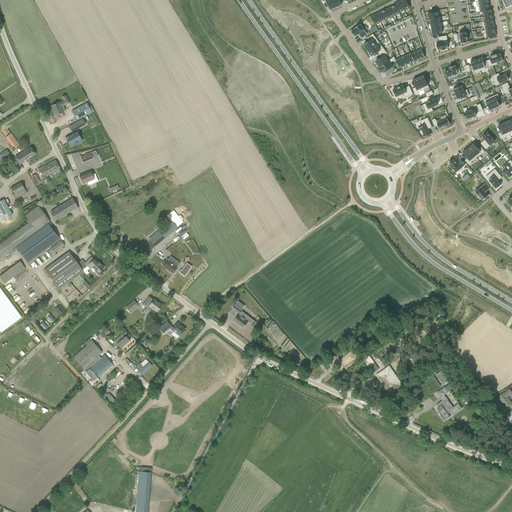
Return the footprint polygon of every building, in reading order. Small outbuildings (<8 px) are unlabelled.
[(332,0),(325,0),(330,10),(336,7),(332,0)] [(405,0),(403,0),(400,2),(404,10),(409,8),(405,0)] [(400,2),(395,4),(400,13),(399,12),(404,10),(400,2)] [(396,5),(391,7),(395,15),(400,13),(395,4),(396,5)] [(391,7),(386,9),(390,18),(395,15),(391,7)] [(386,9),(381,12),(385,20),(390,18),(386,9)] [(381,12),(376,14),(380,22),(385,20),(381,12)] [(376,14),(371,16),(375,25),(380,22),(376,14)] [(351,31),(355,37),(355,36),(356,36),(359,34),(360,35),(359,35),(361,39),(362,38),(363,37),(366,35),(367,35),(367,34),(361,25),(360,24),(354,28),(355,28),(352,31),(351,31)] [(465,31),(459,32),(461,43),(461,44),(465,43),(467,42),(466,39),(467,39),(466,34),(465,34),(465,31)] [(369,41),(364,45),(368,51),(379,42),(373,34),(367,38),(369,41)] [(436,44),(436,48),(437,48),(437,50),(440,49),(440,50),(446,49),(446,48),(449,48),(446,36),(438,37),(439,41),(443,40),(443,42),(436,44)] [(379,42),(368,51),(368,52),(370,55),(370,54),(372,56),(377,52),(379,55),(385,51),(384,50),(381,46),(378,48),(376,45),(379,43),(379,42)] [(420,49),(416,52),(419,60),(424,58),(425,58),(421,49),(420,49)] [(381,57),(375,61),(380,67),(394,57),(389,60),(385,55),(387,54),(385,51),(379,55),(381,57)] [(410,53),(415,62),(419,60),(416,52),(411,54),(410,53)] [(410,53),(405,55),(409,64),(414,62),(415,62),(410,53)] [(490,59),(487,60),(489,67),(492,66),(497,64),(496,62),(502,61),(500,54),(496,56),(496,55),(491,56),(491,57),(490,58),(490,57),(489,58),(490,59)] [(405,55),(400,58),(404,66),(409,64),(405,55)] [(394,57),(380,67),(380,68),(383,72),(384,73),(392,67),(389,64),(395,60),(394,57)] [(396,60),(395,60),(399,69),(400,68),(404,66),(400,58),(396,60)] [(482,58),(476,60),(480,71),(486,69),(485,68),(489,67),(487,60),(483,62),(482,58)] [(471,65),(468,66),(470,71),(473,70),(474,73),(480,71),(476,60),(470,62),(471,65)] [(449,70),(445,71),(447,77),(460,73),(458,68),(456,69),(455,66),(449,68),(449,70)] [(498,73),(492,76),(496,85),(499,84),(508,80),(508,79),(509,78),(507,75),(506,75),(506,74),(505,74),(500,77),(498,73)] [(425,75),(419,78),(424,89),(429,87),(426,82),(428,82),(429,81),(427,79),(425,75)] [(415,87),(412,89),(415,95),(419,93),(418,92),(424,89),(419,78),(412,81),(415,87)] [(507,83),(501,85),(505,94),(509,92),(511,98),(511,87),(510,89),(507,83)] [(396,88),(393,90),(393,92),(394,93),(393,93),(395,97),(395,96),(396,96),(396,97),(403,94),(405,98),(413,94),(409,86),(404,88),(403,85),(396,88)] [(462,86),(453,89),(453,90),(455,94),(467,90),(464,91),(462,86)] [(467,90),(455,94),(457,99),(457,100),(469,95),(467,90)] [(497,94),(489,98),(494,108),(500,106),(497,101),(500,99),(497,94)] [(58,103),(56,104),(51,106),(56,115),(62,112),(66,110),(63,105),(69,103),(65,95),(62,97),(63,101),(58,103)] [(489,98),(484,100),(489,111),(494,108),(489,98)] [(428,102),(422,105),(426,114),(433,111),(431,108),(438,105),(437,105),(437,104),(438,104),(436,100),(435,100),(435,99),(432,101),(431,99),(428,101),(428,102)] [(86,103),(72,111),(76,120),(91,112),(86,103)] [(467,112),(463,114),(464,118),(466,118),(466,119),(476,116),(474,110),(472,111),(471,110),(467,111),(467,112)] [(57,126),(62,133),(75,125),(71,118),(57,126)] [(423,126),(418,128),(419,128),(423,137),(423,138),(430,134),(428,129),(432,127),(427,118),(420,121),(423,126)] [(435,119),(432,120),(434,127),(437,125),(439,130),(440,129),(441,128),(442,129),(444,128),(446,127),(446,126),(447,126),(449,125),(450,125),(447,118),(447,119),(446,119),(441,121),(441,119),(436,121),(435,119)] [(501,132),(498,134),(501,140),(510,135),(504,123),(498,126),(501,132)] [(77,131),(65,138),(71,148),(75,145),(83,141),(81,139),(77,131)] [(485,140),(481,144),(485,149),(495,141),(487,132),(482,137),(485,140)] [(15,149),(20,145),(11,133),(6,137),(15,149)] [(473,144),(468,148),(476,158),(481,154),(482,155),(485,152),(481,147),(478,149),(473,144)] [(20,164),(35,154),(31,147),(15,157),(20,164)] [(468,148),(463,153),(467,158),(465,160),(469,166),(472,163),(471,162),(476,158),(468,148)] [(6,150),(1,154),(4,158),(10,155),(6,150)] [(202,156),(204,161),(213,157),(211,152),(202,156)] [(90,153),(81,157),(83,162),(92,158),(90,153)] [(449,163),(448,164),(452,168),(456,173),(465,165),(461,160),(457,163),(454,159),(451,162),(451,161),(448,163),(449,163)] [(511,162),(510,160),(501,168),(509,178),(511,175),(511,170),(511,169),(511,162)] [(43,167),(38,170),(42,178),(48,175),(55,171),(59,168),(55,161),(44,167),(43,167)] [(495,169),(486,177),(496,189),(501,185),(498,181),(502,178),(495,169)] [(84,174),(79,176),(82,184),(87,183),(88,185),(98,181),(95,174),(92,175),(90,171),(84,174)] [(36,175),(32,177),(36,185),(40,182),(36,175)] [(21,183),(11,188),(14,194),(17,192),(19,194),(25,191),(21,183)] [(475,191),(476,192),(479,197),(480,196),(482,200),(488,196),(488,195),(487,196),(484,192),(486,191),(486,192),(489,190),(489,189),(485,184),(485,183),(475,191)] [(3,199),(0,201),(0,210),(5,219),(12,215),(3,199)] [(55,220),(77,207),(73,199),(50,212),(55,220)] [(0,258),(1,260),(17,248),(28,264),(60,240),(49,225),(47,223),(49,221),(38,206),(34,209),(25,216),(28,220),(26,221),(28,223),(0,243),(0,258)] [(180,224),(181,223),(176,217),(171,221),(170,220),(148,239),(151,242),(147,245),(143,248),(147,252),(151,249),(180,225),(180,224)] [(54,253),(64,246),(61,241),(50,249),(54,253)] [(141,257),(145,254),(141,249),(137,253),(141,257)] [(80,267),(68,252),(44,270),(59,290),(84,272),(82,269),(80,267)] [(174,265),(177,261),(170,256),(165,262),(164,261),(161,264),(163,266),(173,273),(177,267),(174,265)] [(98,261),(96,263),(91,257),(85,263),(85,264),(84,265),(91,269),(93,267),(96,271),(94,272),(99,277),(103,273),(100,271),(104,267),(98,261)] [(0,283),(1,286),(27,269),(22,261),(0,275),(0,283)] [(180,270),(179,272),(184,276),(191,267),(187,263),(181,270),(180,270)] [(152,298),(153,298),(149,296),(144,304),(146,306),(146,307),(149,309),(151,307),(157,312),(162,305),(154,299),(152,298)] [(130,312),(139,305),(134,300),(126,307),(130,312)] [(244,306),(238,301),(235,305),(234,305),(232,308),(233,308),(239,313),(241,311),(242,311),(241,310),(244,306)] [(60,316),(63,314),(58,306),(55,309),(60,316)] [(239,313),(233,308),(229,313),(236,318),(238,315),(239,314),(239,313)] [(47,314),(43,318),(45,320),(40,325),(45,330),(52,324),(47,318),(49,316),(47,314)] [(236,318),(233,321),(242,328),(243,328),(248,322),(250,324),(251,324),(251,325),(253,327),(257,322),(254,320),(254,321),(253,321),(251,319),(247,316),(245,319),(239,314),(236,318)] [(166,321),(158,328),(163,334),(169,328),(171,327),(171,326),(166,321)] [(171,330),(172,331),(173,331),(175,333),(176,332),(178,333),(179,335),(180,336),(185,329),(182,327),(182,326),(177,323),(173,328),(171,330)] [(100,329),(98,331),(105,339),(107,337),(106,335),(102,331),(100,329)] [(130,336),(126,332),(122,335),(122,334),(114,341),(120,348),(129,341),(127,339),(130,336)] [(102,352),(99,349),(92,341),(73,358),(83,369),(102,352)] [(93,381),(112,364),(104,355),(85,372),(93,381)] [(325,372),(329,368),(328,367),(331,364),(329,361),(325,364),(323,362),(320,366),(325,372)] [(138,365),(136,367),(138,370),(142,374),(151,366),(148,362),(142,367),(141,368),(138,365)] [(373,373),(379,369),(375,363),(369,368),(373,373)] [(389,393),(400,386),(387,368),(376,375),(389,393)] [(436,374),(435,374),(443,385),(443,384),(448,381),(441,371),(436,375),(436,374)] [(440,398),(448,392),(444,387),(437,393),(440,398)] [(507,397),(511,392),(509,389),(504,394),(503,393),(498,397),(506,407),(511,403),(507,397)] [(107,394),(103,398),(106,401),(107,401),(111,405),(116,401),(112,397),(110,394),(108,395),(107,394)] [(449,410),(443,401),(436,405),(438,408),(437,409),(441,415),(440,416),(443,422),(450,417),(449,417),(448,416),(449,416),(447,414),(450,412),(452,415),(462,408),(461,408),(458,404),(449,410)] [(147,511),(151,472),(139,471),(135,511),(147,511)]
